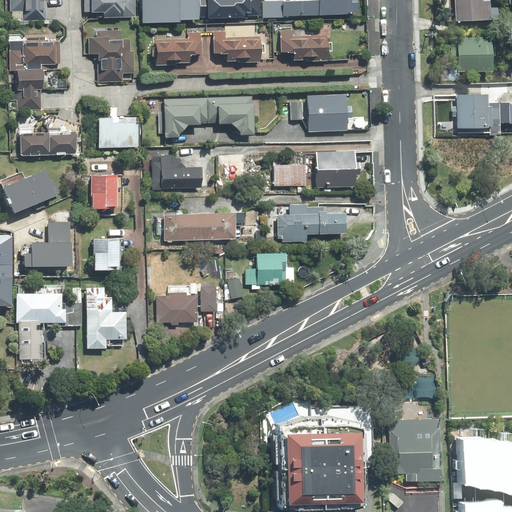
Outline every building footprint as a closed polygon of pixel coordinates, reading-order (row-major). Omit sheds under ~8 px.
[(9,0),(10,20),(43,19),(42,0),(9,0)] [(84,0),(85,11),(102,10),(102,19),(130,18),(129,0),(84,0)] [(139,0),(140,20),(177,19),(177,17),(197,17),(196,0),(139,0)] [(259,13),(258,0),(198,0),(199,14),(259,13)] [(314,0),(315,2),(263,3),(263,17),(352,14),(351,0),(314,0)] [(451,0),(452,23),(495,21),(495,9),(485,9),(484,0),(451,0)] [(117,32),(95,33),(95,40),(87,40),(88,54),(96,54),(97,83),(120,82),(120,74),(131,73),(130,42),(117,42),(117,32)] [(323,60),(322,37),(289,38),(288,33),(278,33),(278,52),(291,52),(292,61),(323,60)] [(257,63),(256,39),(223,40),(223,35),(212,35),(212,54),(225,54),(225,63),(257,63)] [(187,41),(154,42),(154,65),(185,65),(185,55),(198,55),(198,36),(187,36),(187,41)] [(489,38),(448,38),(448,58),(453,57),(454,73),(489,73),(489,38)] [(19,44),(10,44),(12,109),(37,108),(37,88),(63,87),(63,67),(56,67),(56,45),(19,46),(19,44)] [(479,94),(454,95),(455,131),(511,129),(511,100),(496,101),(497,106),(479,107),(479,94)] [(341,97),(305,99),(307,132),(343,130),(341,97)] [(252,99),(206,101),(207,125),(237,124),(237,132),(253,132),(252,99)] [(206,101),(159,103),(161,138),(174,138),(174,126),(207,125),(206,101)] [(298,104),(290,105),(291,120),(299,119),(298,104)] [(132,119),(97,121),(99,148),(134,146),(132,119)] [(72,154),(71,136),(18,138),(18,156),(72,154)] [(350,153),(314,154),(316,188),(352,186),(350,153)] [(169,158),(151,159),(152,188),(196,187),(195,170),(169,171),(169,158)] [(303,166),(273,168),(274,186),(304,185),(303,166)] [(42,175),(1,192),(10,214),(52,197),(42,175)] [(109,177),(89,178),(91,209),(111,208),(109,177)] [(339,215),(277,217),(278,233),(282,233),(282,240),(303,239),(303,234),(340,233),(339,215)] [(228,216),(162,219),(162,240),(229,238),(228,216)] [(66,265),(66,224),(47,224),(47,247),(28,247),(28,257),(22,257),(22,266),(66,265)] [(9,232),(0,232),(0,246),(9,246),(9,232)] [(112,240),(92,240),(93,271),(113,270),(112,240)] [(9,246),(0,246),(0,261),(10,261),(9,246)] [(280,255),(254,256),(255,284),(281,283),(280,255)] [(10,261),(0,261),(0,275),(10,276),(10,261)] [(10,276),(0,275),(0,288),(10,288),(10,276)] [(235,276),(221,280),(228,301),(241,296),(235,276)] [(10,288),(0,288),(0,303),(10,303),(10,288)] [(212,289),(200,289),(201,312),(213,311),(212,289)] [(98,290),(83,291),(85,349),(102,348),(102,339),(121,338),(120,315),(107,316),(106,303),(99,304),(98,290)] [(57,297),(16,299),(18,363),(41,362),(40,323),(57,322),(57,297)] [(192,298),(156,299),(157,323),(192,322),(192,298)] [(354,511),(355,421),(272,421),(272,511),(354,511)] [(433,421),(388,422),(389,474),(403,474),(403,481),(434,481),(433,421)] [(511,452),(458,444),(459,475),(511,485),(511,452)]
